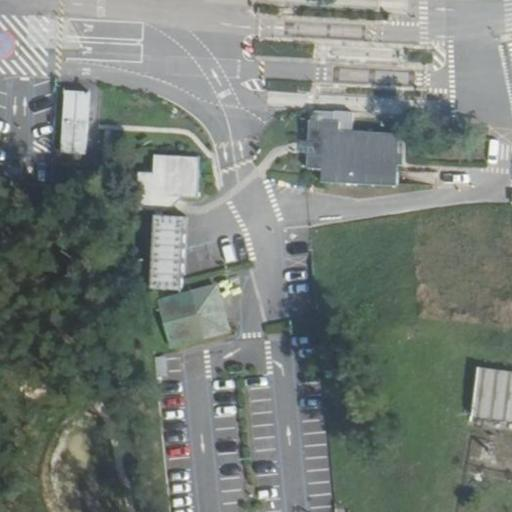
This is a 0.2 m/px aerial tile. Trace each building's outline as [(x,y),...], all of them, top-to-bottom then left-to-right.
[(80,19),(78,31),(112,36),(114,24),(80,19)] [(71,115),(77,83),(61,80),(57,113),(71,115)] [(395,186),(398,135),(352,132),(353,113),(309,111),(306,170),(325,171),(324,182),(395,186)] [(183,289),(188,218),(165,216),(165,212),(170,212),(171,196),(197,198),(200,158),(153,155),(152,175),(142,174),(140,209),(158,210),(152,287),(183,289)] [(229,332),(219,289),(162,302),(172,346),(229,332)] [(511,374),(479,370),(473,418),(511,423),(511,374)]
